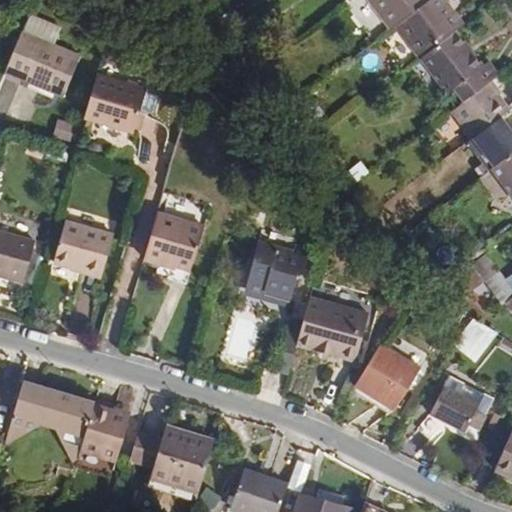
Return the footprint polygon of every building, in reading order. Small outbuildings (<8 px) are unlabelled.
[(0,0),(0,15),(12,0),(0,0)] [(404,0),(376,0),(400,28),(435,0),(417,0),(409,6),(404,0)] [(436,57),(467,34),(471,30),(458,15),(463,11),(451,0),(446,0),(411,28),(436,57)] [(465,90),(476,105),(499,87),(510,78),(498,62),(492,66),(467,34),(436,57),(433,59),(460,94),(465,90)] [(97,59),(39,35),(21,76),(79,101),(97,59)] [(158,84),(114,71),(102,115),(152,128),(159,105),(175,109),(180,90),(158,84)] [(511,104),(499,87),(476,105),(464,113),(486,142),(511,122),(511,104)] [(69,142),(73,125),(55,121),(52,138),(69,142)] [(511,162),(498,173),(511,191),(511,162)] [(450,223),(436,207),(426,215),(439,231),(450,223)] [(0,216),(0,271),(40,283),(50,242),(0,228),(3,217),(0,216)] [(181,267),(212,277),(226,233),(176,219),(162,270),(180,274),(181,267)] [(132,240),(86,227),(74,267),(120,281),(132,240)] [(310,262),(261,248),(247,294),(267,300),(268,296),(293,303),(298,285),(303,286),(310,262)] [(511,279),(501,273),(485,285),(511,300),(511,279)] [(313,302),(302,338),(299,348),(354,365),(368,318),(313,302)] [(243,367),(261,320),(234,310),(217,358),(243,367)] [(476,318),(454,347),(478,365),(500,335),(476,318)] [(302,338),(287,333),(276,372),(291,376),(299,348),(302,338)] [(421,362),(382,340),(355,382),(396,407),(421,362)] [(449,379),(432,419),(467,434),(470,428),(480,432),(494,397),(449,379)] [(93,476),(99,454),(111,412),(111,409),(38,390),(21,451),(59,432),(76,437),(93,476)] [(0,435),(4,437),(13,403),(0,399),(0,435)] [(149,422),(111,412),(99,454),(135,466),(149,422)] [(511,432),(510,432),(496,470),(511,475),(511,432)] [(155,437),(154,441),(184,449),(185,442),(181,441),(180,444),(155,437)] [(184,449),(154,441),(147,466),(174,473),(171,485),(219,497),(233,446),(212,439),(209,448),(185,442),(184,449)] [(283,494),(286,482),(276,479),(267,511),(309,511),(313,501),(283,494)] [(313,501),(316,490),(286,482),(283,494),(313,501)] [(317,511),(324,493),(316,490),(313,501),(309,511),(317,511)] [(370,511),(372,510),(336,501),(332,511),(370,511)] [(402,511),(403,511),(386,502),(383,511),(402,511)]
